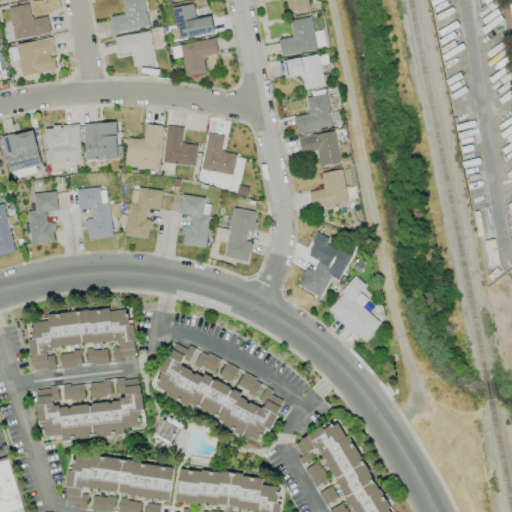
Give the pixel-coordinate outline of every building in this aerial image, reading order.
[(121,0),(124,14),(110,16),(112,32),(148,27),(144,0),(121,0)] [(269,0),(270,1),(273,0),(285,0),(288,13),(309,9),(307,0),(269,0)] [(46,16),(31,19),(28,4),(7,8),(14,40),(50,33),(46,16)] [(213,33),(210,16),(195,19),(192,4),(172,8),(178,40),(213,33)] [(317,50),(311,17),(289,21),(292,37),(278,39),(281,56),(317,50)] [(114,38),(117,54),(131,51),(134,67),(155,63),(149,31),(114,38)] [(55,70),(52,54),(54,54),(51,38),(15,44),(21,76),(55,70)] [(171,46),(173,57),(181,55),(185,76),(205,72),(203,56),(216,54),(214,39),(171,46)] [(283,59),(285,77),(301,75),(302,89),(323,87),(319,55),(283,59)] [(331,128),(327,94),(306,97),(308,115),(294,116),(296,131),(331,128)] [(83,123),(84,160),(117,159),(115,122),(83,123)] [(125,168),(158,170),(160,126),(144,125),(143,139),(126,138),(125,168)] [(46,126),(46,162),(79,162),(79,126),(46,126)] [(163,163),(194,166),(196,145),(181,144),(183,128),(166,126),(163,163)] [(1,137),(8,172),(40,165),(32,130),(1,137)] [(339,163),(333,131),(298,138),(301,152),(316,149),(319,166),(339,163)] [(200,169),(232,175),(236,155),(221,152),(224,136),(207,133),(200,169)] [(312,208),(347,201),(341,169),(320,174),(323,189),(309,192),(312,208)] [(109,203),(101,204),(99,187),(76,189),(78,209),(90,209),(91,219),(86,220),(87,239),(111,237),(109,203)] [(55,242),(53,222),(46,223),(45,211),(57,210),(56,191),(33,194),(34,211),(27,212),(30,244),(55,242)] [(205,248),(211,200),(181,196),(179,214),(191,216),(189,226),(183,226),(180,245),(205,248)] [(0,205),(0,255),(14,253),(4,204),(0,205)] [(224,258),(248,262),(251,243),(245,242),(247,231),(254,232),(257,212),(232,208),(224,258)] [(321,298),(330,277),(339,281),(352,253),(316,236),(306,255),(318,261),(313,271),(306,268),(297,287),(321,298)] [(379,323),(361,307),(367,300),(359,292),(365,286),(355,276),(325,309),(362,342),(379,323)] [(52,347),(114,342),(115,359),(135,358),(132,323),(127,324),(126,310),(110,311),(110,309),(47,314),(47,321),(30,322),(31,339),(29,339),(32,371),(54,369),(52,347)] [(149,386),(184,405),(191,406),(247,436),(258,438),(261,431),(267,433),(284,402),(270,395),(271,390),(265,388),(259,400),(264,402),(261,408),(240,397),(241,393),(214,375),(218,359),(210,355),(202,353),(188,346),(186,350),(174,344),(168,356),(164,372),(158,371),(149,386)] [(106,349),(86,350),(87,365),(108,363),(106,349)] [(81,366),(80,352),(59,353),(60,368),(81,366)] [(231,382),(237,369),(225,363),(218,375),(231,382)] [(255,396),(261,383),(242,373),(236,387),(255,396)] [(40,438),(62,437),(62,445),(73,445),(73,439),(124,436),(123,427),(143,426),(139,378),(115,380),(117,401),(57,405),(56,388),(36,389),(39,427),(39,426),(40,438)] [(111,396),(109,381),(89,383),(90,398),(111,396)] [(63,401),(84,399),(83,384),(62,386),(63,401)] [(152,440),(172,448),(182,423),(162,415),(152,440)] [(390,511),(338,419),(293,444),(303,463),(314,457),(310,452),(317,448),(352,511),(390,511)] [(173,468),(71,453),(64,503),(83,506),(86,489),(168,501),(173,468)] [(0,511),(25,511),(10,461),(0,464),(0,511)] [(327,482),(319,463),(306,468),(313,487),(327,482)] [(278,511),(279,503),(277,503),(278,487),(261,485),(262,476),(179,469),(176,503),(256,510),(255,511),(278,511)] [(325,505),(337,498),(331,486),(318,493),(325,505)] [(91,510),(108,511),(111,511),(113,498),(93,496),(91,510)] [(138,511),(140,502),(120,499),(117,511),(138,511)] [(159,511),(160,505),(146,503),(144,511),(159,511)] [(329,510),(330,511),(346,511),(341,503),(329,510)]
